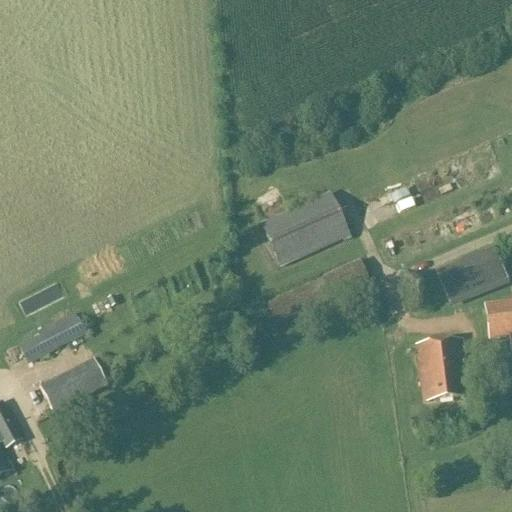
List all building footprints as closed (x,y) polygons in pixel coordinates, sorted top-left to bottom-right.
[(331,196),(260,228),(280,271),(350,239),(331,196)] [(495,250),(436,273),(451,312),(510,289),(495,250)] [(323,279),(267,305),(277,326),(312,310),(312,311),(370,285),(360,263),(323,280),(323,279)] [(511,303),(484,308),(489,345),(509,341),(510,354),(511,354),(511,303)] [(38,339),(18,349),(28,367),(86,338),(74,316),(36,335),(38,339)] [(463,344),(416,349),(423,407),(470,401),(463,344)] [(93,363),(39,390),(53,418),(107,390),(93,363)] [(0,479),(10,475),(0,454),(0,447),(2,447),(5,453),(23,444),(2,404),(0,404),(0,479)]
